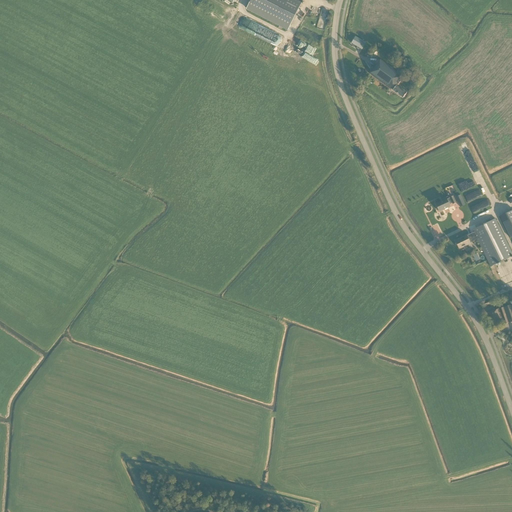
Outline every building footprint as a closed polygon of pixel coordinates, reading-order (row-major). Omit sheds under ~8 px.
[(288,30),(303,0),(251,0),(247,9),(288,30)] [(352,44),(361,50),(365,43),(355,37),(353,40),(354,41),(352,44)] [(393,90),(403,98),(406,93),(396,85),(403,76),(401,75),(402,74),(401,73),(400,74),(397,72),(401,66),(389,57),(385,62),(381,59),(370,74),(391,90),(393,88),(394,89),(393,90)] [(460,195),(455,198),(460,207),(465,205),(460,195)] [(438,211),(439,211),(439,212),(450,207),(449,204),(452,203),(453,204),(456,203),(453,196),(450,198),(447,200),(447,199),(436,204),(437,208),(438,211)] [(511,210),(500,216),(510,238),(511,237),(511,210)] [(478,239),(491,267),(511,256),(511,252),(496,218),(473,229),(474,232),(467,236),(467,235),(456,240),(460,249),(471,243),(470,242),(478,239)] [(504,325),(511,322),(511,305),(497,310),(486,313),(488,321),(489,321),(491,326),(501,322),(503,321),(504,325)]
